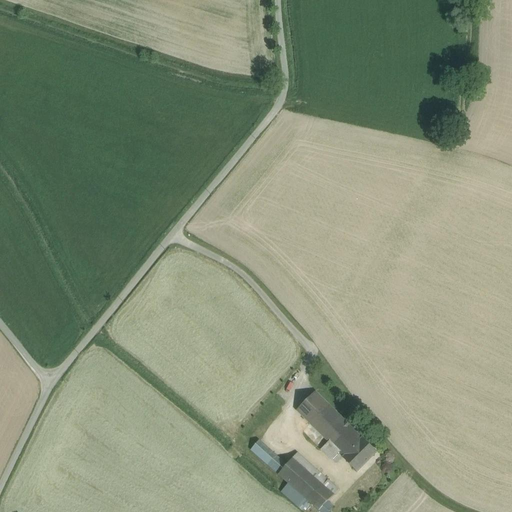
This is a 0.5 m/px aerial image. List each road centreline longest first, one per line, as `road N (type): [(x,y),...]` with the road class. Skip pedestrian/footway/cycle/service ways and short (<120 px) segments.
road 1 (track): [(48,383),(287,98),(277,0)]
road 2 (track): [(317,351),(457,119),(472,0)]
road 3 (track): [(339,475),(279,406),(317,351),(249,275),(175,235)]
